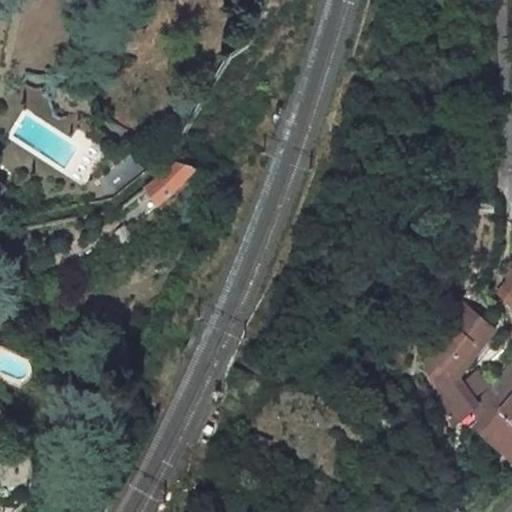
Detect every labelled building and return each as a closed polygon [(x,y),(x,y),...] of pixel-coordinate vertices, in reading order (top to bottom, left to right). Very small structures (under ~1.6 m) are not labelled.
[(180,167),(147,191),(159,207),(167,202),(176,195),(197,175),(195,174),(196,172),(180,167)] [(127,227),(115,234),(121,244),(133,237),(127,227)] [(511,245),(511,274),(498,295),(509,304),(511,300),(511,235),(507,241),(511,245)] [(450,374),(487,329),(462,307),(425,352),(450,374)] [(468,412),(504,457),(511,447),(511,364),(475,405),(468,412)] [(475,405),(470,400),(465,405),(446,380),(436,392),(456,418),(466,410),(468,412),(475,405)]
